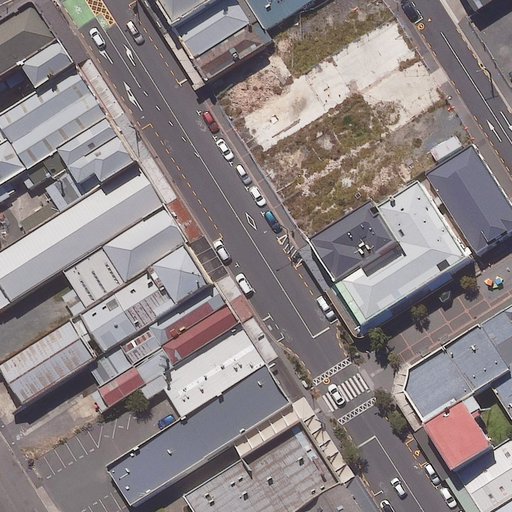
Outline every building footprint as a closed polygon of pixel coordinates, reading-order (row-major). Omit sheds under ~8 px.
[(51,1),(50,0),(21,0),(0,13),(0,90),(26,74),(41,98),(92,65),(51,1)] [(157,0),(181,36),(238,0),(157,0)] [(212,85),(274,46),(245,0),(238,0),(181,36),(212,85)] [(322,0),(250,0),(266,23),(271,32),(322,0)] [(504,0),(474,0),(483,13),(504,0)] [(257,156),(420,60),(393,17),(232,116),(257,156)] [(285,202),(398,133),(446,103),(420,60),(257,156),(285,202)] [(41,98),(0,123),(0,139),(5,147),(0,150),(0,207),(13,200),(7,190),(22,181),(126,119),(92,65),(41,98)] [(63,219),(154,161),(126,119),(22,181),(31,194),(42,187),(63,219)] [(511,212),(476,150),(430,176),(477,258),(511,237),(511,212)] [(0,317),(65,276),(180,203),(154,161),(63,219),(0,259),(0,317)] [(420,177),(311,244),(364,329),(472,263),(420,177)] [(91,316),(206,243),(180,203),(65,276),(91,316)] [(91,316),(3,372),(26,409),(89,370),(231,282),(206,243),(91,316)] [(140,392),(254,319),(231,282),(89,370),(102,390),(91,396),(103,416),(140,392)] [(511,308),(410,374),(405,395),(426,426),(472,396),(490,385),(511,418),(511,308)] [(254,319),(140,392),(148,404),(164,394),(184,425),(282,362),(254,319)] [(282,362),(184,425),(109,473),(133,511),(135,511),(235,448),(244,463),(317,417),(282,362)] [(472,396),(426,426),(457,475),(494,451),(474,420),(483,414),(472,396)] [(307,511),(359,481),(327,429),(313,438),(306,427),(189,500),(195,511),(307,511)] [(501,511),(511,505),(511,442),(501,449),(505,455),(453,488),(467,511),(501,511)] [(382,511),(362,479),(359,481),(307,511),(382,511)]
